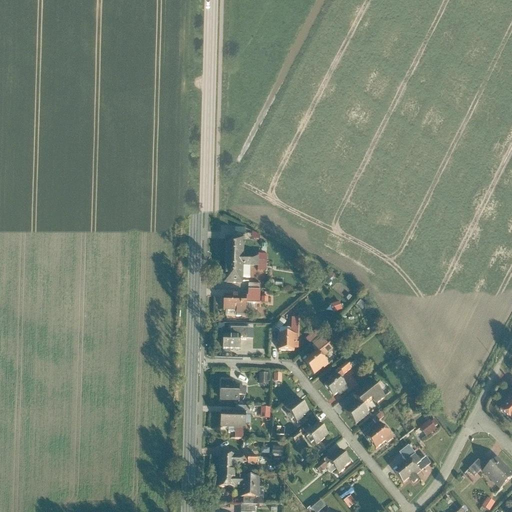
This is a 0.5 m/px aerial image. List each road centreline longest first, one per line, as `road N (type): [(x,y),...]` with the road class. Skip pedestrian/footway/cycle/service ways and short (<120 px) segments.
road 1 (tertiary): [(204,0),(192,363)]
road 2 (residential): [(408,511),(289,368),(192,363)]
road 3 (residential): [(413,511),(439,485),(474,422),(511,448)]
road 4 (tertiary): [(192,363),(188,511)]
